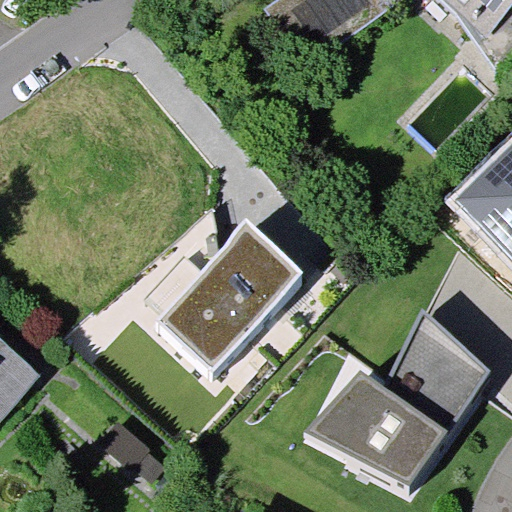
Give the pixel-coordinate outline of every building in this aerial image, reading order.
[(511,0),(283,0),(264,16),(308,76),(420,0),(422,0),(506,82),(511,75),(511,0)] [(511,133),(444,198),(511,269),(511,133)] [(295,271),(247,227),(163,318),(212,362),(295,271)] [(501,381),(428,323),(394,398),(371,386),(316,440),(421,494),(457,444),(452,439),(501,381)] [(0,434),(50,378),(0,333),(0,434)]
